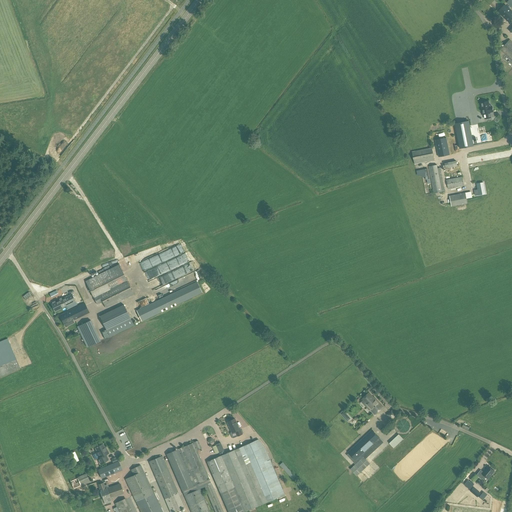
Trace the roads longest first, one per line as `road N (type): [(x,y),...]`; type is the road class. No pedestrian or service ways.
road 1 (unclassified): [(511,454),(397,410),(334,342),(132,462),(7,251)]
road 2 (primary): [(7,251),(187,16)]
road 3 (unclassified): [(465,0),(490,34),(511,140)]
